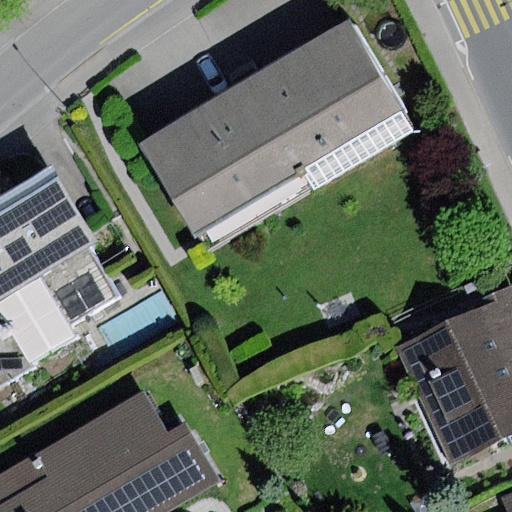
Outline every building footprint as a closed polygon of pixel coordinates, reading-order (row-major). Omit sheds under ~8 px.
[(413,131),(348,23),(142,146),(207,253),(413,131)] [(115,296),(46,176),(0,201),(0,387),(81,341),(70,321),(115,296)] [(480,311),(395,348),(450,471),(511,443),(511,283),(475,299),(480,311)] [(144,390),(0,475),(0,511),(170,511),(219,483),(184,424),(169,432),(144,390)] [(511,511),(511,493),(502,498),(507,511),(511,511)]
